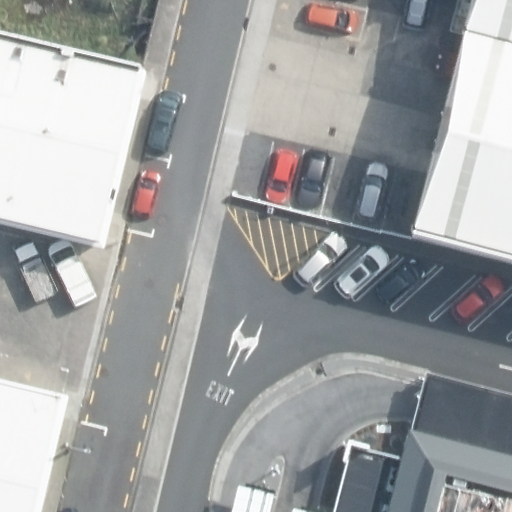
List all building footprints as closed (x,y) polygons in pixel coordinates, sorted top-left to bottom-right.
[(511,261),(511,0),(476,0),(414,236),(511,261)] [(0,221),(101,246),(142,75),(0,40),(0,221)] [(415,423),(414,429),(511,454),(511,397),(428,375),(415,423)] [(29,511),(59,402),(0,388),(0,511),(29,511)] [(401,459),(387,511),(511,511),(511,454),(414,429),(409,428),(401,459)]
